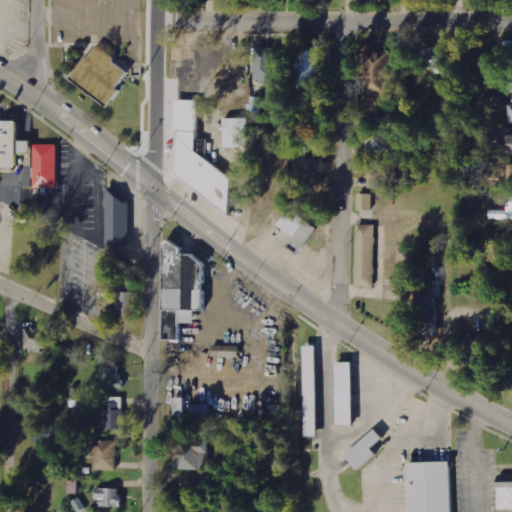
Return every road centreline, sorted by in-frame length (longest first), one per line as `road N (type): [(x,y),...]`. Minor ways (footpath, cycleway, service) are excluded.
road 1 (primary): [(511,424),(440,390),(332,321),(0,75)]
road 2 (residential): [(511,19),(154,19)]
road 3 (residential): [(150,511),(152,185)]
road 4 (residential): [(332,321),(338,19)]
road 5 (residential): [(7,511),(10,292)]
road 6 (tertiary): [(152,185),(154,0)]
road 7 (residential): [(151,357),(0,287)]
